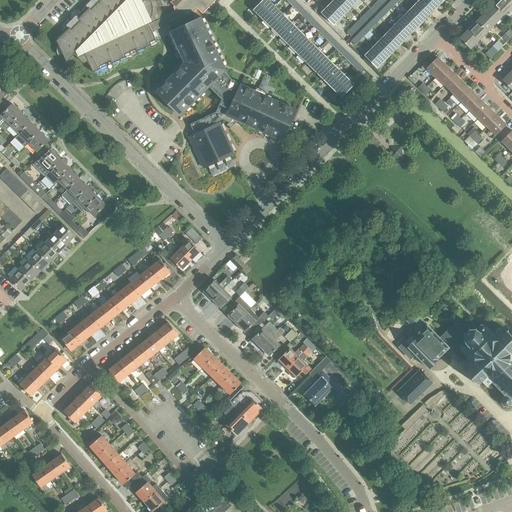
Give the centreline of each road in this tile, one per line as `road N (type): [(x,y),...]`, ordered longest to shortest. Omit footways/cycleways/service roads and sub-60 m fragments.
road 1 (residential): [(227,246),(436,36)]
road 2 (residential): [(17,38),(227,246)]
road 3 (residential): [(124,511),(40,413),(89,369)]
road 4 (residential): [(197,487),(89,369)]
road 5 (residential): [(281,403),(174,298)]
road 6 (residential): [(368,511),(354,484),(281,403)]
